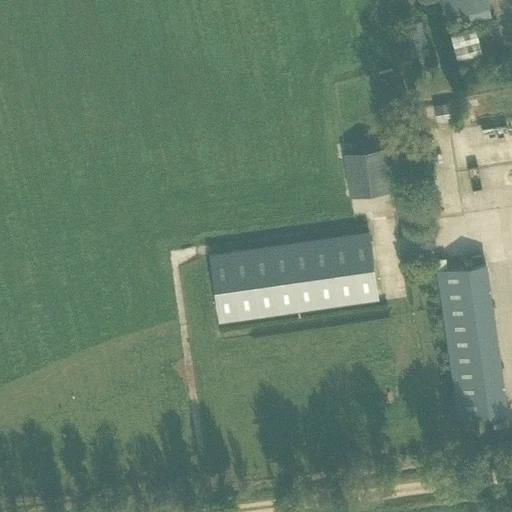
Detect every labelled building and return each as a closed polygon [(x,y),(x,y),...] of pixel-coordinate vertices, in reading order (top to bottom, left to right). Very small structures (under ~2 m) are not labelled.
[(468,22),(491,17),(487,0),(440,0),(444,15),(465,10),(468,22)] [(455,57),(480,52),(475,27),(450,32),(455,57)] [(384,144),(342,148),(346,192),(388,188),(384,144)] [(208,252),(218,321),(378,297),(367,228),(208,252)] [(506,410),(503,390),(485,264),(438,271),(458,417),(506,410)]
